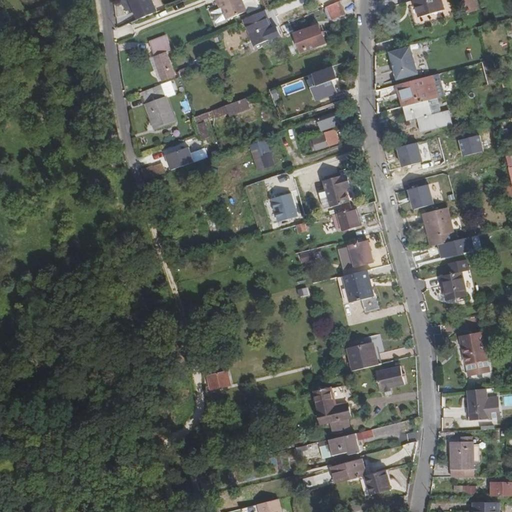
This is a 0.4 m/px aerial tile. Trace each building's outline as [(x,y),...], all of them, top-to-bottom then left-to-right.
[(129,0),(138,21),(158,13),(152,0),(129,0)] [(246,13),(240,0),(216,0),(217,2),(219,2),(227,21),(246,13)] [(240,0),(246,13),(258,7),(254,0),(240,0)] [(444,10),(440,0),(415,0),(420,17),(444,10)] [(341,3),(327,9),(333,22),(346,17),(341,3)] [(274,29),(267,11),(245,21),(256,47),(281,37),(277,28),(274,29)] [(326,43),(319,25),(295,35),(302,52),(326,43)] [(156,58),(167,54),(172,52),(166,37),(150,43),(156,58)] [(398,79),(419,74),(411,46),(390,52),(398,79)] [(167,54),(156,58),(165,80),(176,76),(167,54)] [(488,84),(499,82),(493,59),(482,62),(488,84)] [(182,78),(205,68),(203,63),(180,72),(182,78)] [(317,100),(338,92),(334,80),(338,78),(333,65),(313,73),(318,85),(312,87),(317,100)] [(428,100),(439,97),(433,75),(398,84),(400,92),(388,95),(389,100),(397,98),(399,107),(404,106),(428,100)] [(151,115),(170,108),(164,90),(144,98),(151,115)] [(249,107),(245,98),(213,110),(216,117),(230,113),(231,114),(249,107)] [(428,100),(404,106),(408,121),(418,118),(422,132),(452,125),(449,111),(431,115),(428,100)] [(177,122),(172,107),(170,108),(151,115),(149,116),(155,130),(177,122)] [(208,112),(195,117),(196,122),(210,117),(208,112)] [(345,120),(342,112),(331,115),(331,113),(316,119),(321,129),(334,125),(334,123),(345,120)] [(206,122),(197,125),(201,135),(203,140),(211,137),(206,122)] [(341,143),(337,129),(326,133),(327,135),(317,138),(320,149),(341,143)] [(500,156),(495,135),(481,138),(486,159),(500,156)] [(463,140),(465,153),(481,151),(479,137),(463,140)] [(258,170),(273,165),(266,140),(250,145),(258,170)] [(364,154),(362,146),(346,151),(348,159),(364,154)] [(172,170),(194,162),(188,148),(166,156),(172,170)] [(449,158),(447,149),(418,156),(419,165),(449,158)] [(203,150),(194,153),(197,160),(206,157),(203,150)] [(324,162),(310,165),(312,172),(325,169),(324,162)] [(145,180),(165,173),(162,165),(153,168),(152,166),(142,170),(145,180)] [(405,181),(418,180),(417,172),(404,174),(405,181)] [(344,211),(352,208),(346,189),(345,184),(350,183),(347,173),(325,181),(328,191),(324,193),(328,208),(342,204),(344,211)] [(410,190),(415,210),(438,205),(433,184),(410,190)] [(282,202),(278,187),(269,190),(273,205),(282,202)] [(192,216),(209,210),(205,198),(198,200),(200,207),(191,210),(192,216)] [(434,246),(456,241),(449,207),(427,212),(433,237),(432,237),(434,246)] [(362,224),(357,208),(338,213),(344,230),(362,224)] [(304,223),(297,225),(300,233),(307,230),(304,223)] [(374,261),(369,241),(340,249),(345,268),(374,261)] [(316,260),(314,251),(302,253),(303,262),(316,260)] [(470,271),(467,259),(450,263),(452,274),(443,276),(448,300),(467,296),(463,272),(470,271)] [(356,300),(372,296),(368,280),(370,279),(367,270),(344,276),(346,285),(347,284),(351,301),(356,300)] [(298,290),(299,297),(309,295),(308,288),(298,290)] [(358,309),(378,304),(376,295),(372,296),(356,300),(358,309)] [(378,307),(378,304),(358,309),(359,312),(378,307)] [(488,360),(482,332),(461,336),(465,364),(488,360)] [(353,371),(378,365),(373,342),(349,348),(353,371)] [(488,360),(465,364),(467,375),(490,371),(488,360)] [(380,391),(384,391),(389,390),(405,385),(400,367),(376,372),(380,391)] [(233,397),(227,371),(205,376),(211,402),(233,397)] [(336,407),(331,389),(316,392),(322,423),(352,417),(348,404),(336,407)] [(487,390),(468,391),(471,420),(497,418),(496,403),(488,403),(487,390)] [(374,437),(372,429),(320,442),(324,458),(348,452),(349,455),(360,452),(358,441),(374,437)] [(450,443),(451,478),(473,478),(472,462),(479,462),(478,445),(472,445),(472,438),(460,438),(460,442),(450,443)] [(298,449),(300,460),(321,456),(318,444),(298,449)] [(332,467),(336,484),(368,476),(363,458),(332,467)] [(392,490),(387,471),(368,476),(373,494),(392,490)] [(491,496),(511,495),(511,483),(492,484),(491,496)] [(463,492),(463,496),(475,496),(476,486),(455,486),(455,492),(463,492)] [(281,511),(278,499),(258,505),(260,511),(281,511)] [(499,511),(500,503),(474,503),(473,511),(499,511)]
